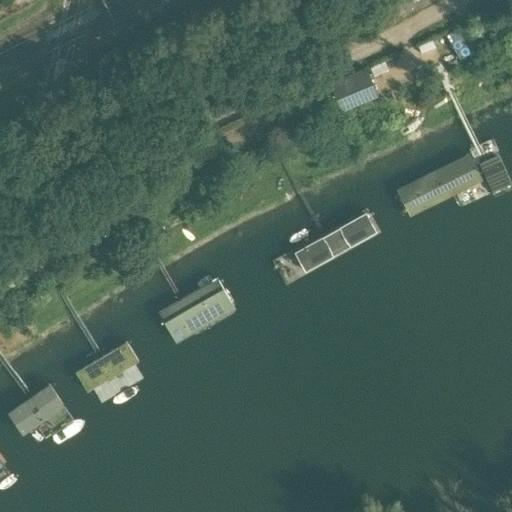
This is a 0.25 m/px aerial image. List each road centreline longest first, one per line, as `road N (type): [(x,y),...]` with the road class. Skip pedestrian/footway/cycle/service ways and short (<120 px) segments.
road 1 (residential): [(0,199),(175,146),(458,0)]
road 2 (track): [(175,146),(172,178),(0,293)]
